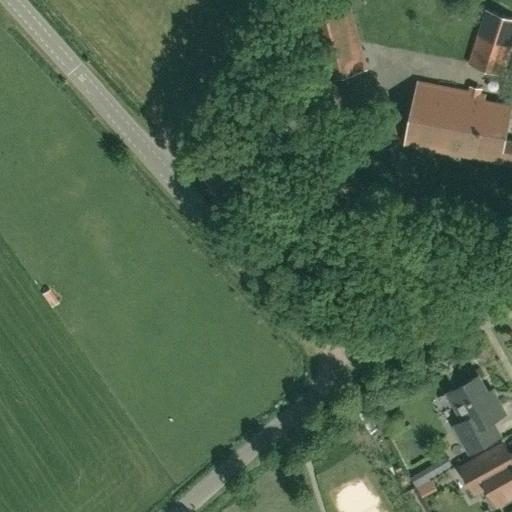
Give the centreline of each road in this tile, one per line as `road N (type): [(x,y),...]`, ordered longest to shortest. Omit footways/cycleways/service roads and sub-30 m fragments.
road 1 (tertiary): [(338,342),(279,302),(12,0)]
road 2 (unclassified): [(180,511),(313,393),(338,342)]
road 3 (tertiary): [(511,291),(406,333),(338,342)]
